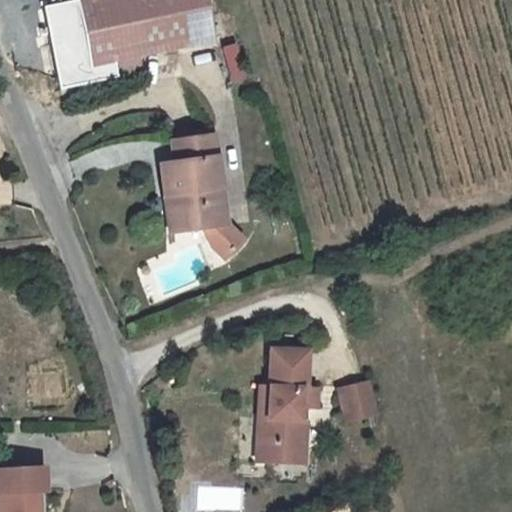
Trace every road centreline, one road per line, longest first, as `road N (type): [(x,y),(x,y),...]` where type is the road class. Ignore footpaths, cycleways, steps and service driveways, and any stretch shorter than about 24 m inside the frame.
road 1 (residential): [(0,59),(118,385),(148,511)]
road 2 (unknown): [(118,385),(161,325),(251,284),(322,297),(342,330)]
